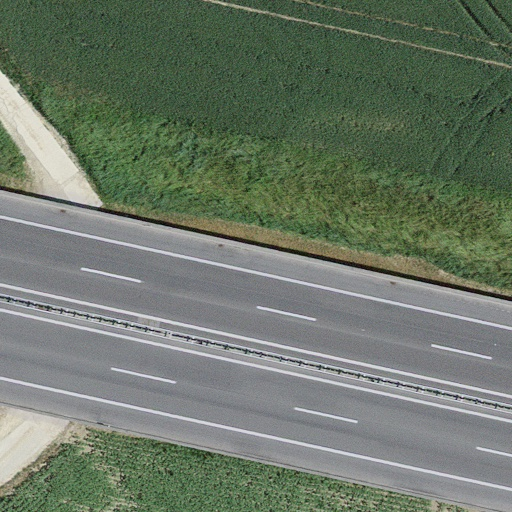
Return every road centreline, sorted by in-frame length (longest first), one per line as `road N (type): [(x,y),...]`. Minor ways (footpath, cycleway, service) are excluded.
road 1 (motorway): [(0,344),(511,456)]
road 2 (motorway): [(511,362),(0,251)]
